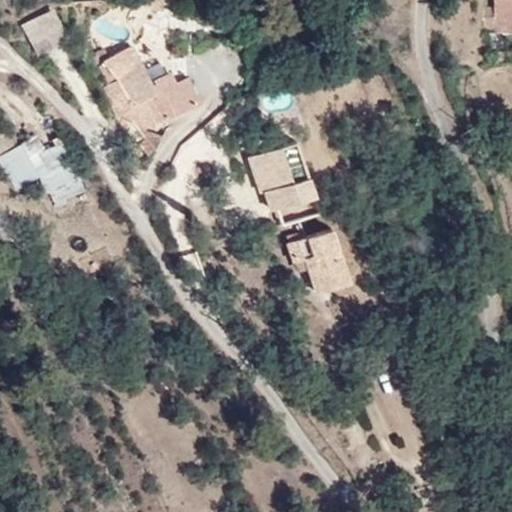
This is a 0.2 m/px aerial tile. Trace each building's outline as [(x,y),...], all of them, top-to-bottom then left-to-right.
[(32,0),(42,16),(70,0),(32,0)] [(511,0),(492,0),(493,22),(511,20),(511,0)] [(138,96),(207,64),(194,38),(183,42),(177,34),(159,44),(137,6),(110,19),(122,40),(114,44),(138,96)] [(511,20),(493,22),(495,38),(511,36),(511,20)] [(285,150),(271,155),(276,174),(324,160),(304,101),(270,113),(285,150)] [(285,150),(270,113),(255,118),(268,156),(271,155),(285,150)] [(0,161),(12,190),(41,178),(52,205),(84,192),(61,136),(0,161)] [(315,218),(325,254),(355,245),(338,189),(295,202),(301,223),(315,218)]
